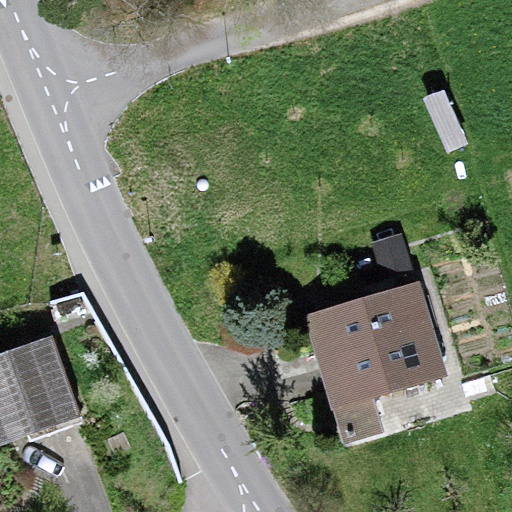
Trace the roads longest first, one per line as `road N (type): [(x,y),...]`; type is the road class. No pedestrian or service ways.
road 1 (tertiary): [(43,95),(100,221),(262,511)]
road 2 (residential): [(320,0),(43,95)]
